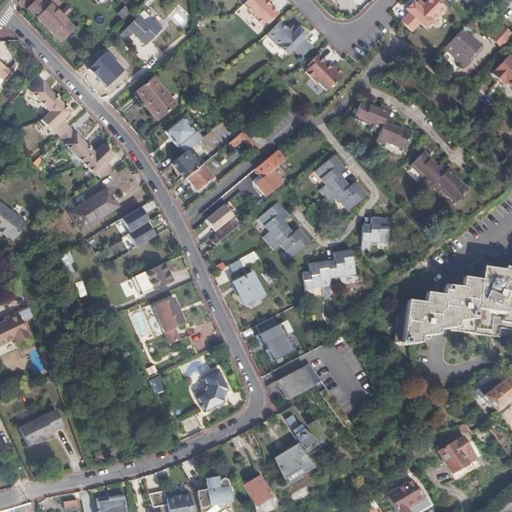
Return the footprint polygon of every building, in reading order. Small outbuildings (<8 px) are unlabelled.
[(64,17),(61,14),(52,5),(48,9),(39,0),(37,0),(28,9),(33,15),(35,14),(39,17),(37,19),(61,43),(76,29),(64,17)] [(265,0),(243,0),(240,4),(262,27),(277,13),(265,1),(265,0)] [(423,0),(420,3),(417,0),(408,0),(403,5),(408,11),(400,19),(411,30),(419,23),(426,30),(445,11),(434,0),(423,0)] [(121,19),(129,13),(124,7),(116,13),(121,19)] [(67,8),(61,14),(64,17),(70,12),(67,8)] [(139,15),(138,16),(155,33),(161,27),(150,15),(144,21),(139,15)] [(155,33),(138,16),(121,32),(127,38),(132,32),(145,44),(155,34),(155,33)] [(289,30),(281,21),(266,35),(285,56),(308,35),(297,23),(289,30)] [(461,31),(451,42),(445,48),(456,59),(456,60),(465,68),(483,49),(481,47),(465,32),(470,27),(467,25),(461,31)] [(511,34),(502,25),(492,36),(501,44),(511,34)] [(123,71),(105,52),(87,69),(105,88),(123,71)] [(317,55),(303,69),(327,92),(344,74),(333,64),(330,67),(317,55)] [(492,74),(503,84),(506,81),(510,85),(511,87),(511,58),(509,56),(492,74)] [(0,78),(0,79),(4,81),(10,73),(0,65),(0,78)] [(71,113),(37,78),(25,89),(47,112),(39,121),(50,133),(52,132),(58,139),(68,129),(62,122),(71,113)] [(176,105),(154,78),(135,93),(142,102),(144,101),(158,119),(176,105)] [(362,99),(354,116),(373,125),(372,126),(379,130),(378,133),(398,142),(396,144),(404,148),(413,127),(406,124),(405,126),(385,117),(389,108),(380,104),(378,106),(362,99)] [(182,118),(165,131),(177,147),(179,146),(184,153),(190,149),(203,138),(197,131),(194,133),(182,118)] [(98,180),(110,173),(104,166),(113,158),(102,146),(93,155),(68,129),(58,139),(64,145),(62,146),(92,178),(94,176),(98,180)] [(252,139),(245,130),(238,135),(253,154),(260,149),(252,139)] [(259,133),(252,139),(260,149),(267,143),(259,133)] [(184,153),(171,163),(184,179),(186,178),(202,165),(203,165),(190,149),(184,153)] [(277,152),(255,170),(262,179),(272,171),(285,161),(277,152)] [(344,173),(333,158),(315,173),(326,187),(319,192),(329,205),(336,199),(347,214),(365,199),(354,185),(348,189),(338,177),(344,173)] [(410,160),(403,176),(421,185),(420,187),(428,190),(431,182),(439,186),(439,184),(457,192),(465,175),(447,167),(448,165),(440,162),(437,169),(429,166),(428,168),(410,160)] [(202,165),(186,178),(197,191),(212,179),(202,165)] [(262,179),(256,185),(265,196),(282,183),(272,171),(262,179)] [(118,206),(107,190),(70,214),(81,230),(118,206)] [(286,217),(276,204),(257,219),(267,232),(261,237),(271,251),(278,246),(289,260),(308,245),(297,231),(290,236),(280,223),(286,217)] [(26,227),(0,207),(0,234),(6,239),(7,237),(15,243),(26,227)] [(140,207),(121,219),(129,232),(148,220),(140,207)] [(211,243),(214,247),(239,227),(234,221),(214,238),(215,239),(211,243)] [(365,231),(365,255),(373,255),(373,246),(390,246),(390,222),(373,222),(373,231),(365,231)] [(147,223),(128,234),(136,248),(156,236),(147,223)] [(254,252),(243,258),(246,264),(258,258),(254,252)] [(59,256),(65,276),(76,272),(69,253),(59,256)] [(302,271),(300,296),(309,296),(310,289),(335,289),(336,280),(352,280),(354,256),(336,256),(335,264),(310,263),(310,271),(302,271)] [(171,282),(163,265),(145,273),(153,290),(171,282)] [(397,306),(392,344),(417,341),(418,333),(436,332),(437,327),(446,327),(448,332),(495,338),(496,329),(511,331),(511,271),(503,268),(502,271),(480,269),(477,285),(460,283),(458,292),(442,291),(441,300),(423,298),(422,308),(397,306)] [(68,286),(81,279),(78,273),(65,279),(68,286)] [(233,283),(244,304),(263,295),(252,273),(233,283)] [(177,311),(179,310),(174,298),(153,307),(164,333),(169,344),(179,339),(175,329),(185,325),(181,313),(178,314),(177,311)] [(31,322),(39,318),(33,306),(11,317),(11,319),(0,323),(0,350),(1,351),(5,349),(5,346),(22,338),(25,343),(38,337),(31,322)] [(94,313),(80,320),(80,322),(83,328),(98,322),(94,313)] [(295,351),(280,323),(258,334),(273,362),(295,351)] [(309,363),(276,381),(287,399),(309,387),(321,381),(309,363)] [(219,369),(202,376),(206,384),(204,391),(195,395),(203,412),(224,402),(222,398),(225,391),(228,390),(219,369)] [(496,411),(511,397),(511,382),(507,377),(485,397),(496,411)] [(159,380),(150,382),(153,394),(162,392),(159,380)] [(321,381),(309,387),(314,395),(319,392),(326,388),(321,381)] [(342,426),(349,422),(338,405),(326,388),(319,392),(342,426)] [(387,424),(398,417),(394,411),(391,413),(386,405),(375,413),(382,423),(387,424)] [(292,409),(280,416),(293,436),(297,443),(306,458),(327,445),(315,425),(309,429),(308,429),(302,433),(296,422),(299,421),(292,409)] [(64,430),(56,413),(18,430),(28,450),(36,446),(37,448),(46,443),(45,441),(53,437),(53,436),(64,430)] [(437,452),(451,473),(465,463),(469,470),(478,464),(461,437),(456,441),(452,435),(447,438),(451,443),(437,452)] [(306,458),(297,443),(287,448),(289,452),(275,459),(282,475),(299,467),(301,472),(312,467),(306,458)] [(465,463),(451,473),(455,479),(469,470),(465,463)] [(299,467),(282,475),(285,480),(301,472),(299,467)] [(256,475),(241,484),(252,503),(267,494),(256,475)] [(386,496),(395,511),(417,511),(431,504),(426,495),(422,498),(411,478),(393,488),(394,491),(386,496)] [(221,481),(220,481),(220,482),(220,484),(218,485),(218,482),(212,483),(211,480),(206,482),(207,490),(196,493),(200,511),(206,511),(215,504),(220,510),(223,507),(223,503),(229,502),(228,494),(230,494),(229,486),(227,486),(227,485),(227,484),(228,483),(227,482),(226,481),(225,480),(223,480),(222,480),(221,481)] [(165,493),(148,495),(153,508),(159,507),(166,506),(167,511),(193,511),(190,495),(182,497),(174,498),(167,500),(165,493)] [(124,511),(122,494),(95,498),(96,511),(124,511)] [(76,500),(63,503),(65,511),(78,508),(76,500)]
